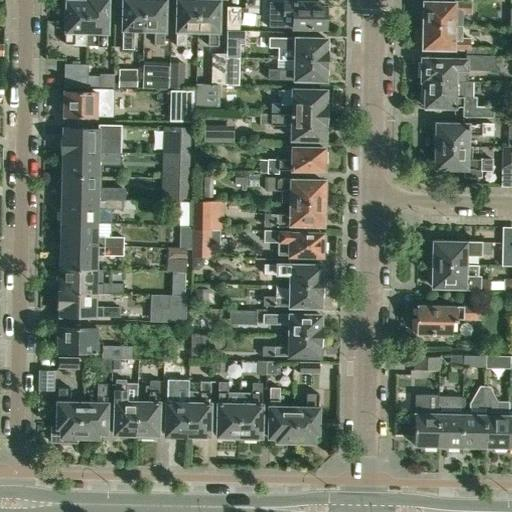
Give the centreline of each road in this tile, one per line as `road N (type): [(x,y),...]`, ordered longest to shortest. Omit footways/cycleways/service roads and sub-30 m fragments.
road 1 (residential): [(25,0),(14,504)]
road 2 (primary): [(364,510),(14,504)]
road 3 (residential): [(364,510),(369,199)]
road 4 (residential): [(369,199),(373,0)]
road 5 (residential): [(369,199),(511,202)]
